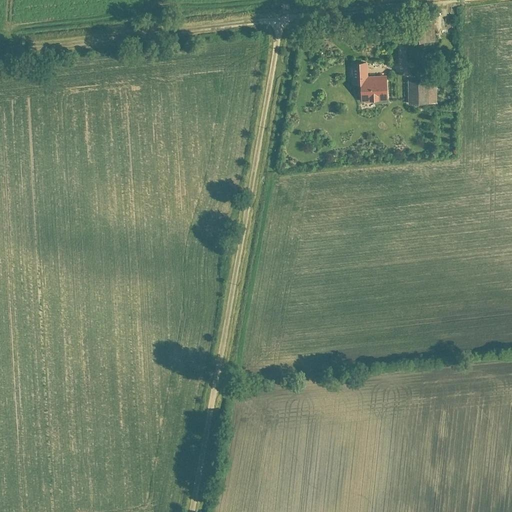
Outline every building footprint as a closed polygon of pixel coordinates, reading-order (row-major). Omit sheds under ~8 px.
[(406,22),(407,46),(436,44),(435,20),(406,22)] [(414,53),(415,65),(427,64),(426,52),(414,53)] [(351,63),(352,85),(368,84),(367,62),(351,63)] [(408,83),(409,104),(435,103),(434,82),(408,83)] [(363,86),(363,103),(389,103),(389,86),(363,86)]
